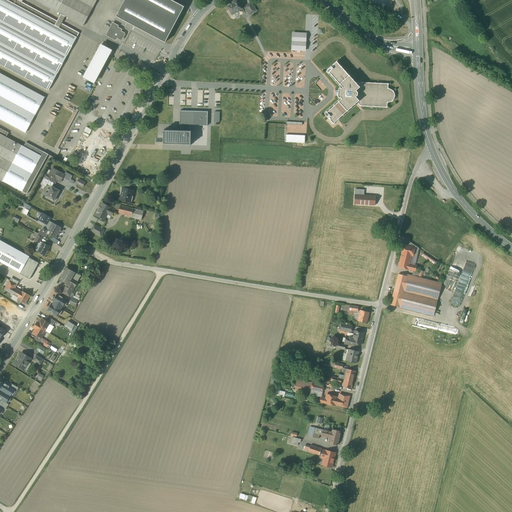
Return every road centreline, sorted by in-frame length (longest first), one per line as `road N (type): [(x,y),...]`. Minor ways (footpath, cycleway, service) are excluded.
road 1 (residential): [(379,305),(110,263),(69,240)]
road 2 (track): [(161,271),(12,511)]
road 3 (tertiary): [(69,240),(200,14)]
road 4 (residential): [(379,305),(327,511)]
road 5 (residential): [(419,163),(379,305)]
road 6 (tertiary): [(0,362),(69,240)]
